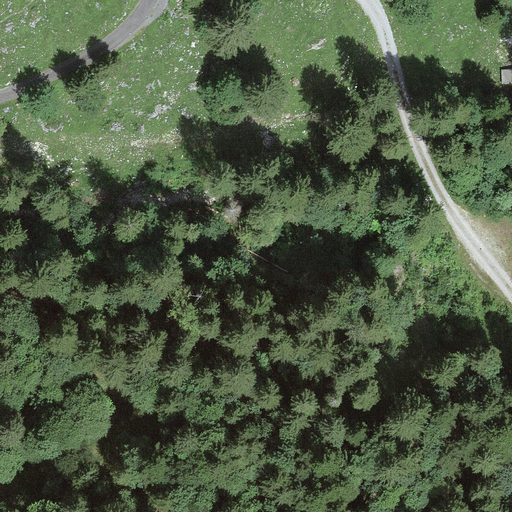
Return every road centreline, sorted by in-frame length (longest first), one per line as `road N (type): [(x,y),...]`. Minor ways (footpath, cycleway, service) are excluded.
road 1 (track): [(369,0),(442,195),(511,290)]
road 2 (track): [(149,0),(134,22),(85,58),(0,95)]
